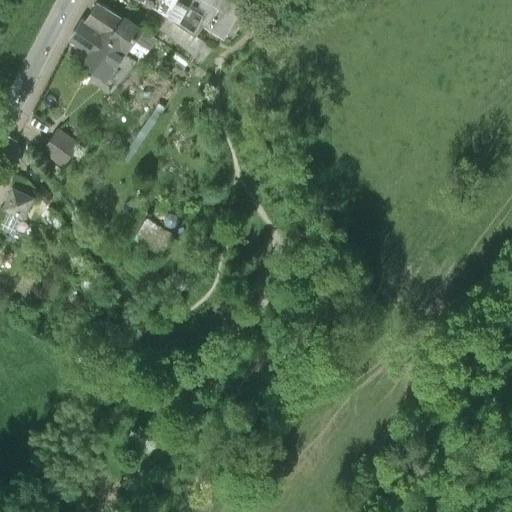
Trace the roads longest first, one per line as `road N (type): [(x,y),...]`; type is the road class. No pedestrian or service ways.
road 1 (track): [(96,511),(88,460),(126,302),(56,204),(0,143)]
road 2 (tertiary): [(73,0),(0,137)]
